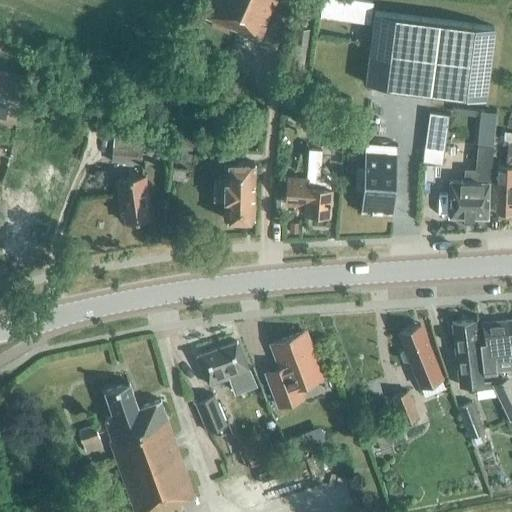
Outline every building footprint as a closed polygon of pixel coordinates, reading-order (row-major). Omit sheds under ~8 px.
[(258,41),(276,0),(211,0),(204,17),(258,41)] [(322,23),(359,24),(360,3),(323,2),(322,23)] [(497,23),(377,12),(370,83),(490,95),(497,23)] [(0,120),(16,123),(25,76),(0,71),(0,120)] [(215,134),(204,138),(207,147),(218,142),(215,134)] [(425,137),(422,162),(441,165),(445,140),(425,137)] [(361,190),(360,212),(393,214),(397,144),(364,142),(363,165),(356,165),(354,189),(361,190)] [(477,145),(475,170),(490,172),(492,147),(477,145)] [(227,146),(227,162),(236,162),(236,147),(227,146)] [(323,175),(319,174),(321,150),(309,149),(307,178),(287,177),(285,196),(305,198),(304,212),(328,214),(331,183),(323,175)] [(253,219),(254,162),(236,162),(227,162),(224,162),(224,181),(213,180),(213,199),(224,199),(223,218),(253,219)] [(511,166),(498,166),(496,213),(511,214),(511,212),(511,166)] [(146,203),(148,203),(145,176),(116,180),(120,207),(122,206),(124,222),(148,218),(146,203)] [(487,217),(488,182),(449,181),(448,216),(454,216),(454,219),(482,220),(482,216),(487,217)] [(31,202),(0,203),(0,220),(2,260),(35,258),(31,202)] [(474,320),(451,323),(458,385),(476,383),(477,391),(494,388),(492,385),(492,384),(491,383),(482,384),(480,367),(477,345),(474,320)] [(486,344),(477,345),(480,367),(481,379),(495,377),(494,374),(511,371),(511,348),(507,320),(482,323),(486,344)] [(398,333),(404,348),(399,353),(402,361),(410,361),(420,386),(442,378),(420,324),(398,333)] [(298,386),(325,376),(319,360),(315,362),(304,331),(272,343),(281,368),(267,374),(279,406),(302,397),(298,386)] [(236,341),(196,354),(209,385),(228,378),(234,394),(255,386),(249,370),(236,341)] [(496,382),(492,384),(492,385),(494,388),(496,393),(498,397),(509,420),(511,419),(511,418),(511,382),(508,376),(496,382)] [(133,511),(161,511),(182,505),(181,502),(194,497),(160,400),(138,408),(128,382),(104,390),(113,416),(104,419),(111,439),(108,440),(133,511)] [(405,424),(420,417),(408,391),(392,399),(405,424)] [(207,432),(225,425),(213,395),(195,402),(207,432)] [(472,437),(483,432),(471,403),(460,407),(472,437)] [(83,444),(99,438),(95,425),(78,431),(83,444)] [(296,436),(283,441),(288,454),(301,449),(296,436)] [(278,458),(273,442),(246,451),(251,467),(278,458)]
